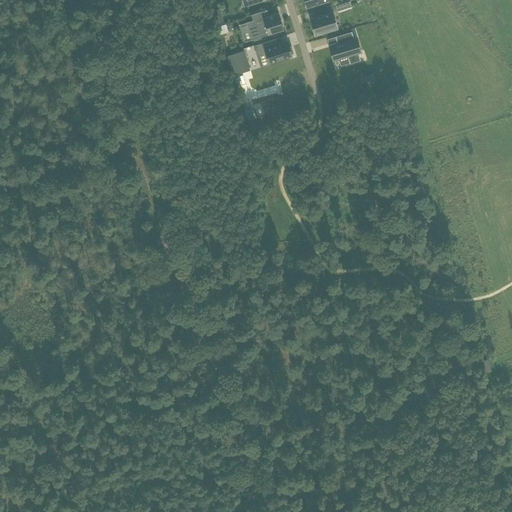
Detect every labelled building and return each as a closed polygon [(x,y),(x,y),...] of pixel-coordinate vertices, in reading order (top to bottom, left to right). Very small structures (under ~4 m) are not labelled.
[(223,21),(219,9),(213,11),(217,23),(223,21)] [(283,29),(278,12),(265,16),(263,11),(251,15),(253,20),(246,22),(251,40),(253,39),(253,41),(261,38),(261,37),(283,29)] [(337,27),(333,14),(331,14),(330,12),(311,18),(313,24),(312,25),(315,34),(337,27)] [(329,46),(333,60),(338,58),(339,58),(346,55),(347,55),(347,56),(349,62),(349,63),(360,60),(360,59),(358,52),(359,51),(359,52),(360,51),(356,38),(354,39),(351,31),(335,36),(335,37),(337,44),(334,45),(329,46)] [(275,38),(253,45),(257,55),(266,52),(269,62),(291,55),(290,53),(293,53),(291,45),(288,46),(287,41),(277,44),(275,38)] [(240,51),(227,55),(232,74),(250,68),(244,50),(240,51)]
